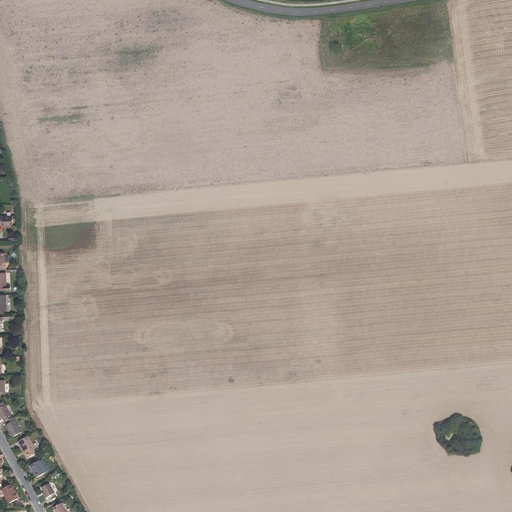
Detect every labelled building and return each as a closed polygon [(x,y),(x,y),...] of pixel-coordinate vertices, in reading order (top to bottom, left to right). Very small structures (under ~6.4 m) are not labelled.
[(13,217),(2,217),(2,216),(0,215),(0,225),(2,226),(2,227),(5,227),(11,227),(13,226),(13,217)] [(0,291),(11,291),(10,286),(7,286),(6,273),(0,273),(0,291)] [(0,416),(2,420),(3,419),(5,422),(7,421),(12,418),(5,406),(0,408),(0,416)] [(7,421),(9,425),(6,426),(12,438),(22,433),(13,418),(12,418),(7,421)] [(24,452),(26,451),(29,458),(38,453),(37,452),(40,451),(36,443),(33,445),(29,436),(19,442),(24,452)] [(46,473),(39,461),(30,466),(32,471),(33,470),(37,478),(46,473)] [(47,498),(55,494),(49,484),(47,485),(42,488),(44,492),(47,498)] [(9,504),(18,499),(15,493),(14,493),(13,490),(14,490),(11,485),(2,490),(9,504)] [(55,511),(66,511),(62,503),(53,508),(55,511)]
